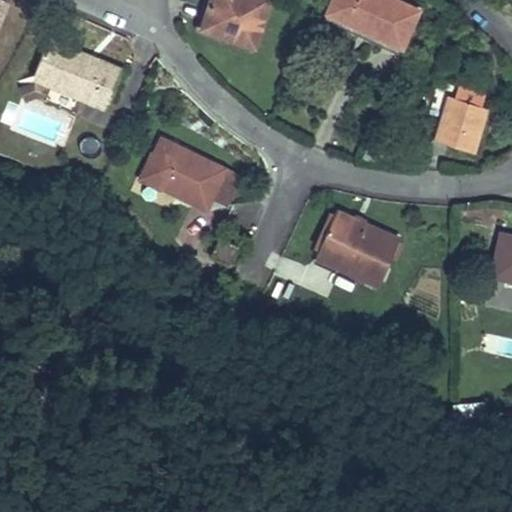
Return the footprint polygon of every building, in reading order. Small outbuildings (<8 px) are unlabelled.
[(212,0),(203,28),(255,46),(270,0),(212,0)] [(397,0),(333,0),(327,12),(402,47),(419,11),(397,0)] [(402,47),(327,12),(324,19),(399,54),(402,47)] [(93,62),(71,52),(73,48),(48,38),(33,75),(57,85),(57,86),(51,84),(45,99),(74,111),(80,97),(107,108),(123,69),(95,57),(93,62)] [(73,48),(71,52),(93,62),(95,57),(73,48)] [(448,95),(434,139),(475,153),(489,109),(448,95)] [(162,137),(142,179),(146,180),(141,190),(158,199),(163,188),(208,210),(228,169),(162,137)] [(337,210),(318,251),(362,271),(360,276),(379,285),(400,239),(363,222),(361,227),(354,223),(356,219),(337,210)] [(511,235),(502,233),(492,275),(511,279),(511,235)] [(221,238),(213,256),(231,264),(239,247),(221,238)] [(362,271),(318,251),(316,256),(360,276),(362,271)]
